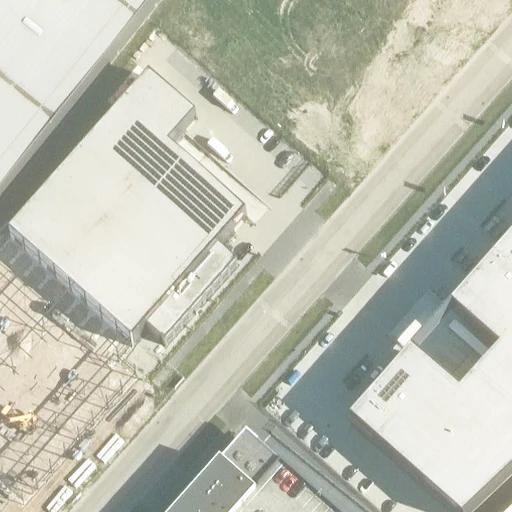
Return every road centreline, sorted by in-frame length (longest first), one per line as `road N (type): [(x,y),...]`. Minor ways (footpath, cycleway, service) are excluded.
road 1 (unclassified): [(511,16),(76,511)]
road 2 (unclassified): [(122,511),(511,70)]
road 3 (unknown): [(220,400),(322,511)]
